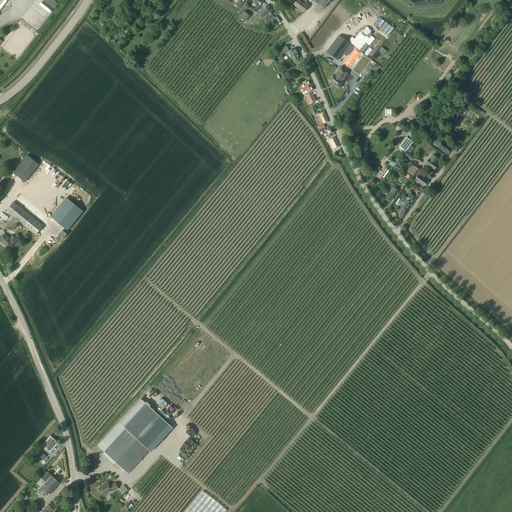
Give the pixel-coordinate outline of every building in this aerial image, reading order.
[(38,25),(52,7),(43,0),(40,0),(39,2),(40,2),(35,8),(33,6),(25,16),(38,25)] [(264,2),(261,0),(255,0),(253,3),(256,5),(254,7),(257,9),(261,6),(264,2)] [(296,0),(293,4),(297,7),(304,12),(309,5),(305,3),(307,0),(302,0),(301,2),(298,0),(296,0)] [(311,0),(324,9),(330,0),(332,2),(333,0),(311,0)] [(263,14),(261,17),(268,23),(274,17),(271,14),(273,12),(267,6),(261,12),(263,14)] [(244,23),(250,16),(244,11),(238,17),(244,23)] [(379,30),(383,33),(389,25),(385,22),(379,30)] [(389,37),(393,27),(388,25),(384,35),(389,37)] [(339,36),(327,52),(338,60),(350,44),(339,36)] [(286,45),(279,49),(281,54),(289,50),(286,45)] [(368,56),(373,50),(370,47),(364,54),(368,56)] [(294,48),(288,52),(289,54),(288,55),(290,60),(292,59),(294,64),(300,61),(297,55),(298,54),(294,48)] [(361,56),(353,71),(361,75),(369,60),(361,56)] [(331,77),(329,81),(333,83),(333,84),(335,85),(339,88),(343,82),(342,81),(345,77),(347,74),(340,68),(336,74),(334,76),(333,75),(331,77)] [(309,81),(304,83),(303,83),(303,84),(298,87),(301,93),(307,90),(308,93),(314,90),(309,81)] [(304,98),(306,101),(307,105),(310,104),(311,104),(314,103),(313,102),(315,101),(312,93),(306,96),(304,98)] [(317,116),(320,124),(317,126),(319,130),(322,129),(324,128),(325,127),(323,124),(326,123),(324,120),(326,119),(324,113),(317,116)] [(331,128),(326,130),(325,131),(328,138),(331,137),(330,134),(334,133),(331,128)] [(335,138),(330,140),(334,149),(339,146),(337,142),(335,138)] [(406,138),(399,147),(405,152),(413,142),(406,138)] [(434,144),(439,148),(447,154),(451,149),(442,143),(441,141),(440,143),(437,141),(434,144)] [(405,152),(403,155),(404,155),(411,161),(414,157),(407,151),(406,153),(405,152)] [(27,155),(13,173),(24,182),(39,165),(27,155)] [(429,159),(425,165),(433,171),(438,165),(435,163),(438,159),(432,155),(429,159)] [(67,190),(73,182),(44,159),(37,168),(67,190)] [(378,167),(376,171),(379,173),(377,176),(383,181),(393,168),(396,164),(391,160),(387,166),(385,165),(382,169),(378,167)] [(408,172),(411,174),(415,177),(415,178),(414,180),(415,180),(423,186),(427,181),(419,175),(422,172),(420,170),(415,168),(413,166),(408,172)] [(51,198),(58,189),(41,176),(34,185),(51,198)] [(403,176),(399,181),(405,185),(408,180),(403,176)] [(386,197),(390,201),(397,191),(393,188),(386,197)] [(399,198),(396,203),(401,206),(397,212),(402,216),(403,217),(405,214),(404,213),(409,206),(412,201),(414,202),(416,198),(410,194),(408,198),(408,197),(404,202),(399,198)] [(67,198),(51,217),(67,230),(82,211),(67,198)] [(6,212),(24,227),(35,235),(43,226),(32,217),(14,202),(6,212)] [(5,234),(0,240),(0,241),(7,247),(7,246),(10,248),(17,240),(20,237),(17,234),(14,238),(11,236),(10,238),(5,234)] [(148,401),(146,403),(139,397),(97,446),(104,452),(103,453),(103,455),(113,464),(114,464),(115,463),(127,474),(134,466),(151,481),(167,463),(151,451),(173,428),(153,410),(155,408),(148,401)] [(50,439),(44,446),(41,448),(44,451),(47,448),(49,451),(56,443),(50,439)] [(41,463),(46,456),(40,451),(39,452),(37,451),(33,456),(41,463)] [(47,472),(41,478),(45,482),(45,481),(46,482),(39,491),(42,494),(43,493),(47,496),(49,494),(50,495),(56,488),(55,488),(59,483),(52,476),(52,477),(47,472)] [(98,488),(98,489),(103,497),(107,495),(106,494),(112,491),(118,488),(115,483),(109,486),(107,482),(101,486),(98,488)] [(123,485),(119,489),(123,493),(127,489),(123,485)]
